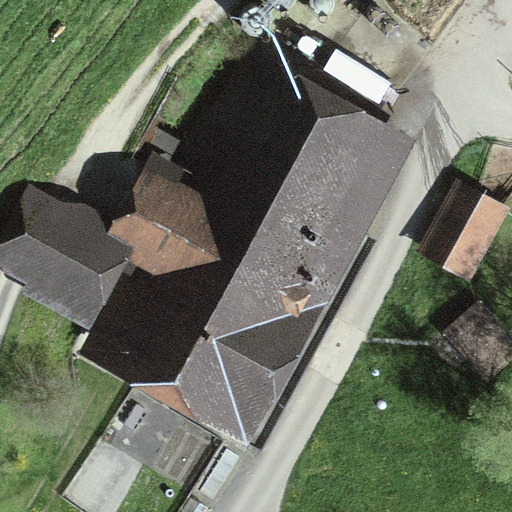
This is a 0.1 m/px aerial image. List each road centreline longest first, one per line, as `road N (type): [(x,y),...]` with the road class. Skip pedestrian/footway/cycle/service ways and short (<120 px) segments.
road 1 (residential): [(247,511),(379,273),(462,98)]
road 2 (track): [(0,307),(81,165),(221,0)]
